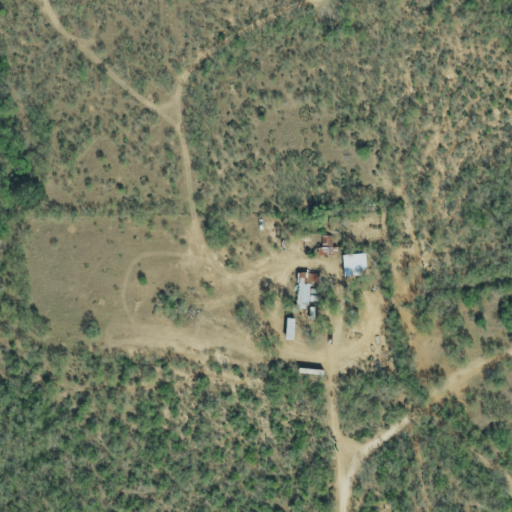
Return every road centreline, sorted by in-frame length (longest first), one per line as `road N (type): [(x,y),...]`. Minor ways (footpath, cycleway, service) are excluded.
road 1 (residential): [(0,338),(317,361),(333,381),(341,453)]
road 2 (residential): [(339,511),(341,453),(511,378)]
